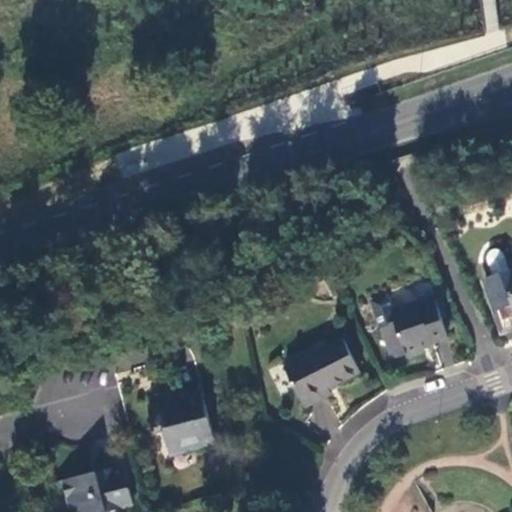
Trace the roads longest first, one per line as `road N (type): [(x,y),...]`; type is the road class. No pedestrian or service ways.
road 1 (secondary): [(0,251),(511,82)]
road 2 (residential): [(330,511),(340,466),(385,422),(511,375)]
